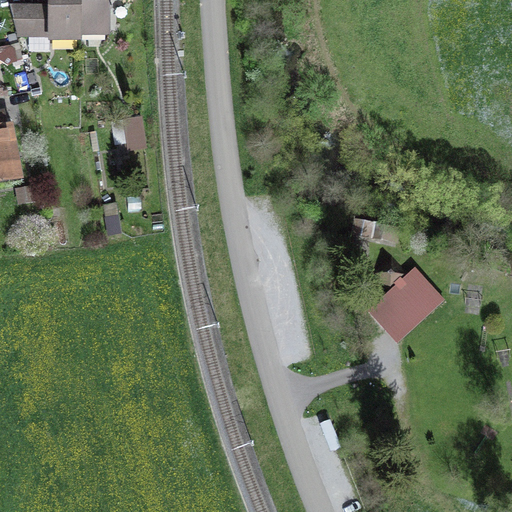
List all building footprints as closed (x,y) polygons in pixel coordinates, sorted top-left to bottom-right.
[(49,0),(49,6),(35,6),(35,36),(49,36),(49,31),(79,32),(80,26),(79,0),(49,0)] [(108,0),(79,0),(80,26),(109,26),(108,0)] [(0,176),(12,175),(8,154),(17,152),(12,125),(2,127),(0,115),(0,176)] [(124,121),(128,151),(144,149),(139,119),(124,121)] [(369,237),(371,224),(356,221),(353,234),(369,237)] [(398,230),(377,225),(375,238),(396,242),(398,230)] [(391,256),(372,273),(389,293),(409,275),(391,256)]
